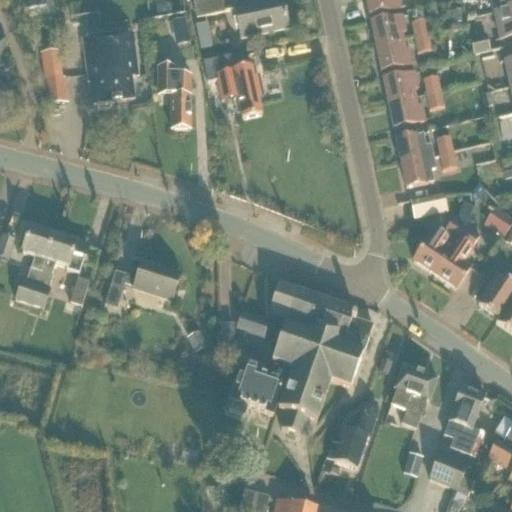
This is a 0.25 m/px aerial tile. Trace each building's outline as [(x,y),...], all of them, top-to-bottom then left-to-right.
[(45,8),(43,0),(23,0),(25,11),(45,8)] [(196,23),(224,17),(219,0),(212,0),(192,5),(196,23)] [(363,0),(368,19),(391,14),(390,14),(400,12),(397,0),(363,0)] [(511,0),(488,0),(493,17),(511,13),(511,0)] [(241,42),(287,32),(280,2),(234,12),(241,42)] [(454,28),(463,26),(460,13),(451,15),(454,28)] [(511,13),(493,17),(499,44),(511,41),(511,13)] [(375,51),(403,45),(401,37),(405,36),(402,20),(392,22),(370,27),(375,51)] [(414,43),(428,40),(424,24),(410,27),(414,43)] [(98,108),(133,104),(131,81),(137,81),(131,38),(83,44),(92,109),(97,108),(98,108)] [(483,39),(469,41),(473,58),(486,55),(483,39)] [(428,40),(414,43),(417,58),(431,55),(428,40)] [(403,45),(375,51),(380,75),(403,71),(402,70),(412,68),(409,53),(404,54),(403,45)] [(207,78),(234,73),(232,60),(204,64),(207,78)] [(509,92),(511,90),(511,63),(503,65),(509,92)] [(62,81),(61,71),(43,73),(47,109),(66,106),(64,81),(62,81)] [(189,134),(189,114),(190,111),(189,107),(189,99),(189,80),(173,79),(173,71),(157,71),(157,99),(170,100),(170,134),(189,134)] [(387,108),(415,102),(413,94),(417,93),(414,77),(404,79),(382,83),(387,108)] [(261,119),(257,101),(261,100),(256,80),(221,88),(225,105),(236,102),(241,123),(261,119)] [(426,100),(440,97),(436,81),(422,84),(426,100)] [(440,97),(426,100),(429,114),(443,112),(440,97)] [(415,102),(387,108),(392,132),(415,128),(415,127),(424,125),(421,109),(417,110),(415,102)] [(400,168),(433,161),(430,148),(425,150),(423,138),(395,144),(400,168)] [(438,160),(453,157),(449,141),(435,144),(438,160)] [(453,157),(438,160),(442,175),(456,172),(453,157)] [(433,161),(400,168),(405,192),(433,186),(430,175),(436,173),(433,161)] [(511,167),(500,170),(503,183),(511,180),(511,167)] [(413,223),(447,216),(442,196),(409,204),(413,223)] [(466,205),(458,223),(467,228),(475,210),(466,205)] [(502,242),(511,227),(511,223),(494,211),(482,229),(502,242)] [(434,280),(465,232),(452,223),(442,239),(434,234),(412,266),(434,280)] [(29,310),(52,239),(29,232),(20,257),(33,262),(30,273),(29,273),(24,286),(19,285),(13,305),(29,310)] [(465,232),(434,280),(455,294),(470,272),(461,266),(478,240),(465,232)] [(0,262),(7,264),(13,243),(0,239),(0,240),(0,262)] [(52,239),(29,310),(42,314),(48,293),(47,293),(51,280),(50,279),(54,268),(67,272),(66,276),(78,280),(87,252),(75,248),(76,247),(52,239)] [(170,307),(179,279),(141,267),(136,282),(114,275),(104,309),(116,313),(124,289),(133,292),(132,295),(170,307)] [(487,284),(495,273),(487,268),(480,279),(487,284)] [(498,323),(511,303),(511,289),(497,279),(477,309),(498,323)] [(80,311),(88,287),(76,283),(69,308),(80,311)] [(372,329),(354,323),(355,321),(352,320),(354,314),(278,288),(268,317),(286,323),(284,328),(271,365),(292,372),(277,413),(287,416),(280,434),(300,441),(306,423),(315,427),(330,386),(350,393),(372,329)] [(511,303),(498,323),(495,327),(511,338),(511,303)] [(274,342),(279,328),(241,315),(234,334),(263,343),(264,339),(274,342)] [(221,356),(234,356),(233,327),(220,327),(221,356)] [(194,357),(206,351),(198,335),(186,341),(194,357)] [(387,378),(391,366),(381,363),(377,375),(387,378)] [(276,385),(281,372),(263,366),(260,375),(242,368),(230,405),(231,406),(228,414),(243,420),(246,411),(272,420),(283,387),(276,385)] [(427,407),(436,384),(402,371),(393,394),(395,395),(390,410),(405,416),(400,429),(415,435),(425,406),(427,407)] [(469,460),(478,437),(471,434),(483,402),(461,393),(448,427),(443,440),(453,444),(449,453),(469,460)] [(368,443),(373,428),(377,415),(364,410),(355,438),(344,435),(339,450),(334,467),(355,474),(366,443),(368,443)] [(511,452),(511,429),(502,446),(511,452)] [(511,454),(495,446),(486,463),(511,477),(507,484),(511,486),(511,454)] [(334,467),(339,450),(332,448),(326,464),(327,465),(334,467)] [(416,483),(422,462),(408,458),(402,478),(416,483)] [(456,495),(466,471),(438,460),(428,484),(456,495)] [(265,511),(268,501),(243,495),(239,511),(265,511)]
